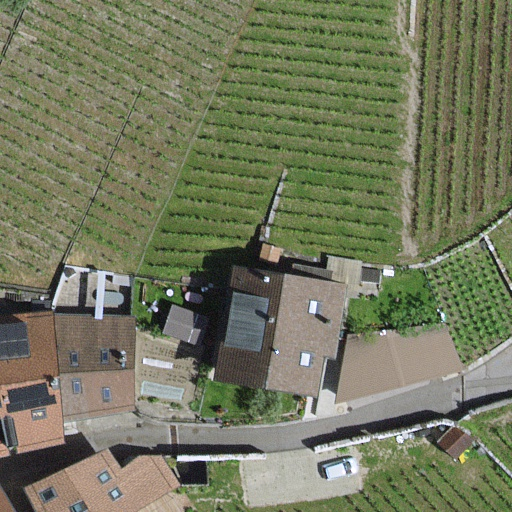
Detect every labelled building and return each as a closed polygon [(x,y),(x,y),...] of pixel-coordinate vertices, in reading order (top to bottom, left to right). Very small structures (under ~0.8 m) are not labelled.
[(242,270),(224,378),(316,394),(323,351),(334,353),(345,287),(242,270)] [(64,439),(62,420),(52,313),(0,317),(0,346),(15,451),(64,439)] [(133,407),(132,318),(52,313),(62,420),(133,407)] [(439,323),(350,340),(339,399),(456,369),(439,323)] [(0,454),(15,451),(0,346),(0,454)] [(43,511),(126,511),(175,483),(163,462),(140,460),(114,475),(103,455),(34,495),(43,511)] [(13,511),(0,489),(0,511),(13,511)]
